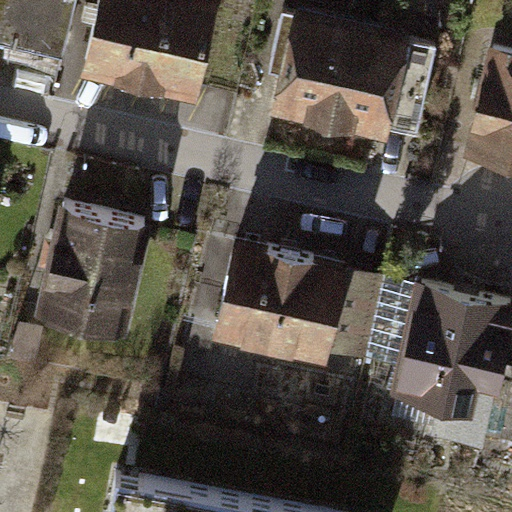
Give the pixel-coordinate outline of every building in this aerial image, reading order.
[(0,0),(0,33),(74,52),(85,0),(0,0)] [(237,0),(115,0),(104,62),(221,88),(237,0)] [(436,34),(312,8),(291,108),(415,134),(436,34)] [(511,73),(494,148),(511,151),(511,73)] [(165,218),(86,201),(64,308),(146,327),(165,218)] [(375,264),(258,237),(235,335),(352,362),(375,264)] [(511,289),(444,277),(422,391),(511,408),(511,289)] [(329,511),(137,477),(130,511),(329,511)]
